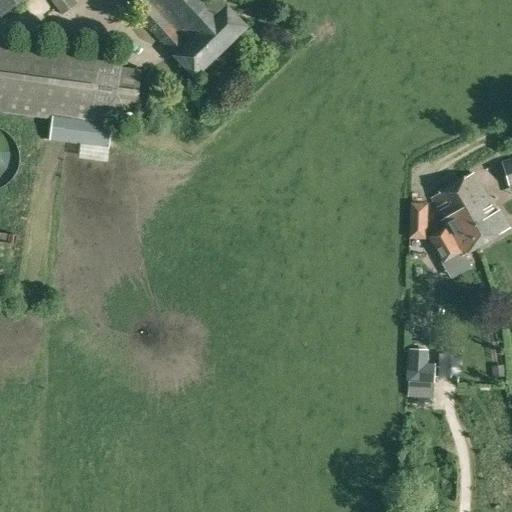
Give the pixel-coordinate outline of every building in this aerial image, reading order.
[(0,0),(0,18),(23,0),(0,0)] [(75,0),(50,0),(62,15),(78,4),(75,0)] [(134,0),(128,5),(175,54),(173,56),(194,78),(247,27),(220,0),(134,0)] [(0,112),(51,119),(48,142),(108,150),(114,108),(135,111),(141,70),(120,67),(122,53),(0,36),(0,112)] [(508,187),(511,185),(511,161),(502,164),(508,187)] [(494,213),(473,176),(433,199),(445,218),(442,220),(445,226),(427,237),(443,263),(461,252),(462,255),(509,227),(499,211),(494,213)] [(434,382),(435,364),(427,363),(428,349),(409,349),(407,389),(429,391),(429,382),(434,382)] [(503,364),(491,365),(493,377),(504,376),(503,364)]
